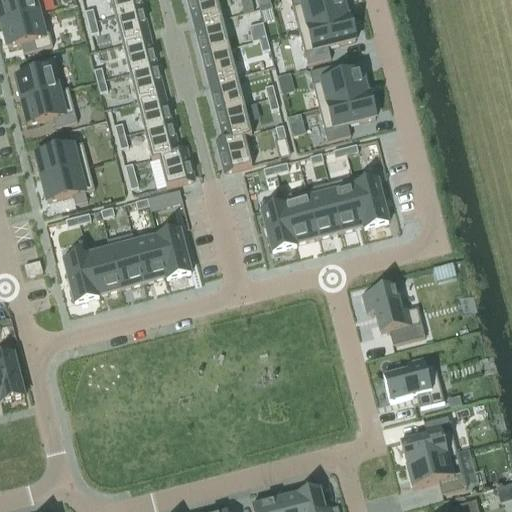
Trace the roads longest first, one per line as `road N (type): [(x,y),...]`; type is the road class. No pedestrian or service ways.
road 1 (residential): [(162,0),(238,296)]
road 2 (residential): [(411,254),(428,242),(430,222),(372,0)]
road 3 (residential): [(128,511),(341,456)]
road 4 (residential): [(238,296),(30,349)]
road 5 (residential): [(331,280),(371,440),(341,456)]
road 6 (residential): [(55,488),(57,465),(30,349)]
